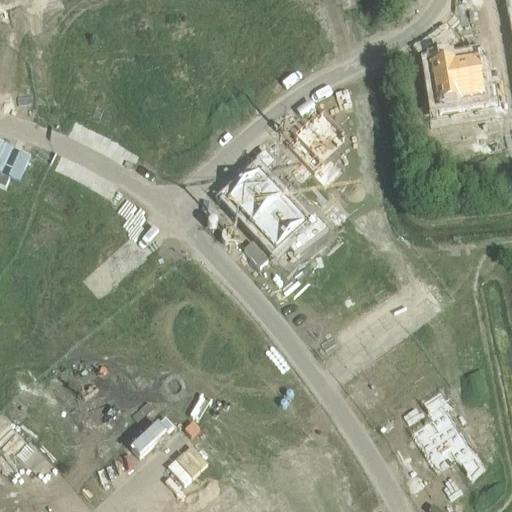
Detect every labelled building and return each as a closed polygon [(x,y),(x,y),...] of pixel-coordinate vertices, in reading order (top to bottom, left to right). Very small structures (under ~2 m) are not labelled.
[(252,28),(272,55),(294,39),(275,13),(266,0),(257,7),(266,18),(252,28)] [(293,0),(275,13),(294,39),(317,22),(310,13),(316,8),(311,1),(305,6),(301,0),(293,0)] [(237,31),(221,44),(243,71),(266,53),(239,18),(231,24),(237,31)] [(213,47),(198,58),(222,88),(243,71),(221,44),(212,32),(206,37),(213,47)] [(162,87),(183,113),(217,85),(186,47),(177,54),(187,67),(162,87)] [(455,67),(454,67),(462,117),(499,111),(495,88),(482,90),(477,63),(455,67)] [(434,98),(421,100),(425,124),(462,117),(454,67),(455,67),(455,66),(430,70),(434,98)] [(159,134),(183,113),(162,87),(152,76),(146,81),(153,91),(136,106),(159,134)] [(312,126),(297,140),(320,167),(343,149),(340,146),(343,143),(323,120),(314,128),(312,126)] [(259,164),(231,190),(241,200),(234,206),(254,227),(278,206),(258,186),(269,175),(259,164)] [(63,229),(79,247),(100,228),(76,201),(70,207),(78,216),(63,229)] [(278,206),(254,227),(277,253),(288,244),(296,255),(324,235),(311,217),(297,228),(278,206)] [(50,272),(79,247),(63,229),(54,218),(44,227),(53,237),(34,254),(50,272)] [(340,225),(335,229),(341,236),(346,232),(340,225)] [(335,229),(329,234),(335,241),(341,236),(335,229)] [(308,248),(303,252),(308,258),(313,255),(308,248)] [(373,252),(357,263),(378,292),(394,281),(373,252)] [(303,253),(297,255),(303,263),(308,258),(303,253)] [(357,263),(341,273),(363,302),(378,292),(357,263)] [(341,273),(326,282),(349,311),(363,302),(341,273)] [(160,282),(143,299),(166,324),(194,295),(180,282),(170,289),(160,282)] [(326,282),(310,295),(335,324),(349,311),(326,282)] [(194,295),(167,324),(194,345),(213,324),(202,314),(207,308),(194,295)] [(430,343),(422,348),(450,386),(484,363),(475,345),(480,342),(472,303),(467,295),(434,319),(441,329),(426,337),(430,343)] [(214,327),(195,345),(220,373),(246,350),(237,338),(230,344),(214,327)] [(101,335),(94,342),(100,348),(107,341),(101,335)] [(125,340),(117,349),(123,356),(134,347),(125,340)] [(108,341),(100,348),(105,354),(113,347),(108,341)] [(133,348),(124,357),(130,363),(139,355),(133,348)] [(247,351),(221,374),(246,402),(262,391),(246,373),(257,365),(247,351)] [(125,359),(117,367),(121,374),(131,365),(125,359)] [(131,365),(121,374),(128,380),(137,372),(131,365)] [(51,372),(29,392),(39,405),(60,381),(51,372)] [(60,381),(39,405),(51,416),(75,393),(60,381)] [(149,384),(142,391),(147,396),(154,390),(149,384)] [(154,390),(147,396),(152,402),(159,396),(154,390)] [(262,391),(248,402),(269,433),(296,416),(287,401),(275,409),(262,391)] [(75,393),(51,416),(62,428),(87,405),(75,393)] [(179,396),(172,402),(179,410),(186,403),(179,396)] [(440,423),(413,437),(423,455),(464,430),(455,417),(462,411),(452,398),(433,410),(440,423)] [(179,410),(178,410),(184,416),(192,410),(187,403),(186,403),(179,410)] [(87,405),(62,428),(74,440),(98,417),(87,405)] [(296,416),(269,435),(289,466),(306,455),(292,437),(304,429),(296,416)] [(98,417),(74,440),(85,452),(109,430),(98,417)] [(109,430),(85,452),(95,464),(118,442),(109,430)] [(464,430),(423,456),(438,479),(463,462),(476,482),(491,466),(480,450),(478,452),(464,430)] [(307,455),(290,466),(311,498),(339,480),(329,465),(317,472),(307,455)] [(339,480),(310,499),(318,511),(341,511),(337,504),(349,498),(339,480)] [(7,488),(0,494),(0,511),(5,511),(18,498),(7,488)] [(21,498),(6,511),(26,511),(31,508),(21,498)]
